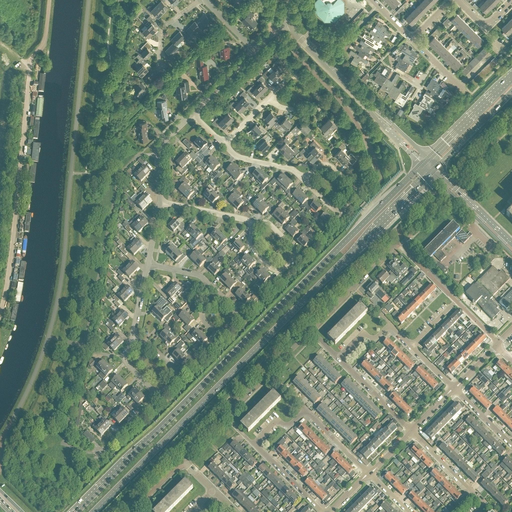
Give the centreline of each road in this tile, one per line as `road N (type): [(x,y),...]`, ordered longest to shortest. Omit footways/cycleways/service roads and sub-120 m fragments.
road 1 (primary): [(421,165),(77,511)]
road 2 (primary): [(94,511),(430,173)]
road 3 (unclassified): [(26,63),(0,311)]
road 4 (residential): [(311,331),(187,455),(187,466),(213,491)]
road 5 (residential): [(253,226),(252,250),(283,270),(293,248),(260,223)]
road 6 (residential): [(303,180),(332,209),(353,200),(352,187),(330,165),(316,167)]
